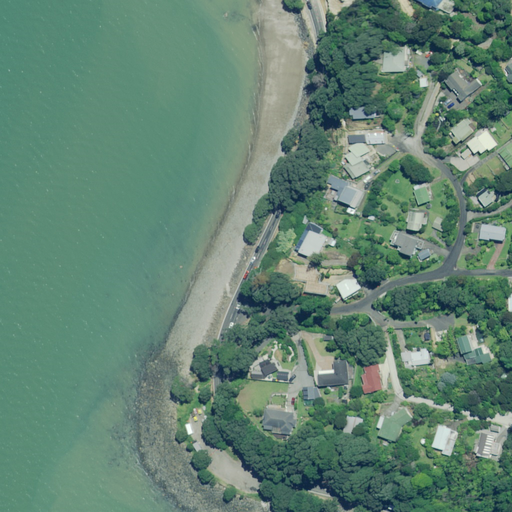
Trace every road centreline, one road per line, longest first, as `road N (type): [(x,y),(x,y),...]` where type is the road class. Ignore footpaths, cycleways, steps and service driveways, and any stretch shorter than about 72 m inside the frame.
road 1 (primary): [(406,511),(305,482),(245,443),(230,423),(220,382),(236,303)]
road 2 (primary): [(236,303),(319,115),(326,53),(313,0)]
road 3 (residential): [(236,303),(350,309),(395,284),(447,272)]
road 4 (residential): [(447,272),(463,217),(457,185),(396,134)]
